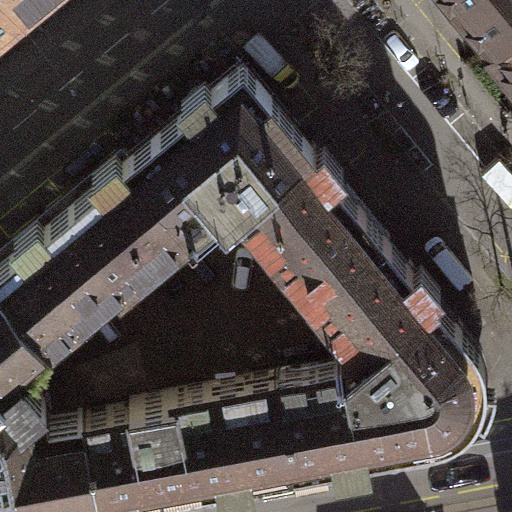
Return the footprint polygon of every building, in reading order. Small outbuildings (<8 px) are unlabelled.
[(0,0),(0,24),(22,6),(17,0),(0,0)] [(511,0),(457,0),(491,41),(511,23),(511,0)] [(308,28),(428,174),(436,168),(315,22),(308,28)] [(511,23),(491,41),(511,65),(511,23)] [(227,213),(240,202),(314,141),(244,56),(212,82),(206,75),(182,94),(189,102),(129,151),(190,226),(218,202),(227,213)] [(326,306),(364,352),(437,291),(433,286),(441,280),(422,257),(415,263),(400,245),(337,169),(345,162),(325,138),(317,145),(314,141),(240,202),(326,306)] [(0,258),(0,278),(48,336),(61,326),(119,278),(122,282),(190,226),(129,151),(123,156),(117,148),(94,168),(100,175),(45,221),(38,213),(15,233),(21,241),(3,256),(0,258)] [(0,511),(22,511),(99,499),(83,409),(82,405),(48,412),(43,389),(24,366),(53,342),(48,336),(0,278),(0,511)] [(368,448),(441,434),(452,430),(461,425),(470,417),(477,408),(485,414),(493,399),(497,382),(487,381),(487,371),(486,361),(484,353),(480,344),(474,335),(437,291),(364,352),(351,362),(345,355),(278,368),(296,462),(339,454),(340,463),(370,458),(368,448)] [(130,400),(83,409),(99,499),(109,497),(110,507),(140,501),(138,491),(223,476),(224,485),(254,480),(252,470),(296,462),(278,368),(129,395),(130,400)]
